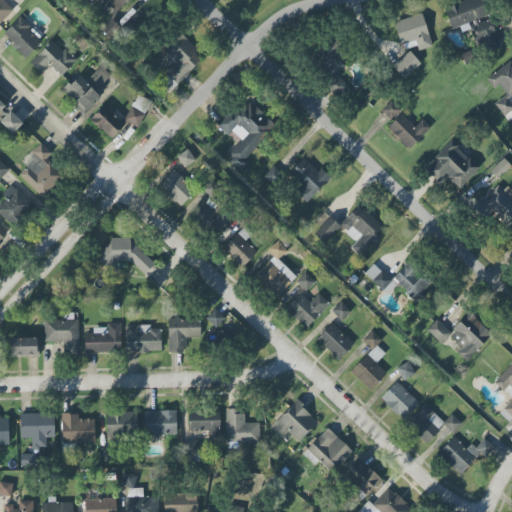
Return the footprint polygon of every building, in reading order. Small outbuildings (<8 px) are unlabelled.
[(0,0),(0,23),(17,5),(11,0),(0,0)] [(89,0),(96,7),(103,0),(116,13),(128,0),(89,0)] [(468,0),(444,8),(451,29),(472,22),(482,53),(500,47),(491,18),(486,19),(479,0),(468,0)] [(417,45),(417,50),(430,47),(423,14),(395,21),(401,49),(417,45)] [(25,57),(43,38),(20,16),(2,35),(25,57)] [(176,64),(166,74),(176,84),(203,57),(176,31),(165,42),(170,47),(165,52),(176,64)] [(324,71),(342,53),(327,37),(309,54),(324,71)] [(61,76),(75,61),(52,39),(30,63),(40,73),(49,64),(61,76)] [(392,66),(403,78),(420,64),(409,51),(392,66)] [(492,89),(499,85),(506,96),(495,103),(503,116),(511,109),(511,103),(508,97),(511,94),(511,61),(485,78),(492,89)] [(110,76),(101,66),(88,78),(98,89),(110,76)] [(348,86),(335,73),(324,83),(338,96),(348,86)] [(82,113),(100,97),(79,75),(62,91),(82,113)] [(151,102),(138,95),(123,120),(99,107),(90,123),(115,138),(125,121),(137,128),(151,102)] [(400,109),(390,100),(380,111),(390,120),(400,109)] [(216,124),(227,135),(231,131),(241,140),(225,157),(240,172),(250,162),(244,157),(275,123),(262,111),(261,112),(248,101),(236,114),(231,108),(216,124)] [(0,122),(11,134),(22,124),(10,111),(0,120),(0,122)] [(421,119),(414,127),(400,114),(386,129),(409,150),(430,127),(421,119)] [(459,189),(479,169),(450,141),(424,169),(438,183),(445,175),(459,189)] [(16,173),(43,198),(63,176),(45,160),(51,153),(42,145),(16,173)] [(194,162),(188,150),(177,155),(183,168),(194,162)] [(330,177),(320,169),(317,172),(302,158),(287,174),(302,189),(297,194),(307,203),(330,177)] [(0,177),(8,171),(0,160),(0,177)] [(179,207),(194,191),(172,170),(157,186),(179,207)] [(5,199),(0,204),(0,215),(13,228),(33,206),(11,185),(1,195),(5,199)] [(511,196),(510,198),(497,185),(474,209),(483,218),(491,210),(507,226),(511,221),(511,196)] [(211,198),(193,214),(212,235),(230,219),(211,198)] [(339,226),(355,241),(349,247),(359,256),(384,229),(358,205),(339,226)] [(242,268),(256,252),(245,241),(249,236),(241,228),(222,249),(242,268)] [(155,264),(121,231),(95,258),(112,275),(128,259),(144,275),(155,264)] [(274,256),(253,277),(275,298),(296,277),(278,260),(287,250),(277,240),(268,250),(274,256)] [(392,277),(411,301),(430,286),(411,262),(392,277)] [(386,295),(395,285),(374,263),(365,272),(386,295)] [(296,281),(305,291),(314,282),(305,273),(296,281)] [(285,309),(306,328),(329,303),(318,293),(309,303),(300,294),(285,309)] [(340,321),(350,313),(341,302),(331,309),(340,321)] [(224,318),(214,308),(205,318),(215,328),(224,318)] [(466,362),(492,335),(469,313),(448,335),(461,348),(457,353),(466,362)] [(169,353),(184,352),(183,338),(200,338),(199,318),(168,319),(169,353)] [(44,342),(63,342),(63,355),(79,355),(78,319),(43,320),(44,342)] [(441,344),(451,334),(436,320),(426,330),(441,344)] [(316,340),(337,360),(353,344),(331,323),(316,340)] [(84,334),(84,352),(120,351),(120,325),(92,326),(92,333),(84,334)] [(125,352),(161,351),(161,329),(151,329),(151,325),(125,326),(125,352)] [(381,340),(371,330),(362,340),(371,349),(350,372),(370,390),(386,373),(376,363),(385,353),(376,345),(381,340)] [(37,338),(10,338),(10,356),(38,356),(37,338)] [(413,375),(409,362),(397,367),(401,380),(413,375)] [(511,363),(493,382),(511,400),(499,413),(509,422),(511,419),(511,363)] [(402,420),(418,403),(396,381),(379,399),(402,420)] [(287,432),(298,442),(318,421),(296,400),(270,427),(282,438),(287,432)] [(405,422),(426,443),(444,425),(451,433),(461,424),(451,414),(443,422),(425,404),(405,422)] [(226,442),(259,442),(259,423),(243,423),(243,409),(225,409),(226,442)] [(144,411),(144,435),(177,435),(177,411),(144,411)] [(188,431),(208,431),(208,440),(219,440),(219,411),(188,412),(188,431)] [(105,413),(106,437),(137,436),(137,412),(105,413)] [(94,419),(78,419),(78,413),(61,413),(61,443),(94,443),(94,419)] [(20,439),(30,439),(30,445),(54,444),(54,414),(19,414),(20,439)] [(0,445),(8,445),(8,417),(0,417),(0,445)] [(309,459),(312,456),(331,474),(352,452),(327,428),(303,454),(309,459)] [(438,454),(460,474),(479,453),(484,458),(494,447),(483,438),(471,452),(453,437),(438,454)] [(195,443),(185,444),(185,456),(195,456),(195,443)] [(109,447),(100,449),(104,461),(112,459),(109,447)] [(362,498),(381,481),(359,458),(341,475),(362,498)] [(157,511),(157,497),(142,497),(142,489),(135,489),(135,474),(120,474),(120,487),(130,487),(130,496),(125,496),(125,511),(157,511)] [(0,495),(11,496),(12,483),(0,481),(0,495)] [(358,511),(407,511),(412,505),(384,489),(375,505),(365,500),(358,511)] [(97,498),(97,490),(84,490),(84,511),(115,511),(115,498),(97,498)] [(193,511),(194,498),(164,497),(163,511),(193,511)] [(3,511),(32,511),(33,501),(18,501),(18,509),(13,509),(13,504),(4,504),(3,511)] [(72,511),(72,502),(41,503),(41,511),(72,511)]
